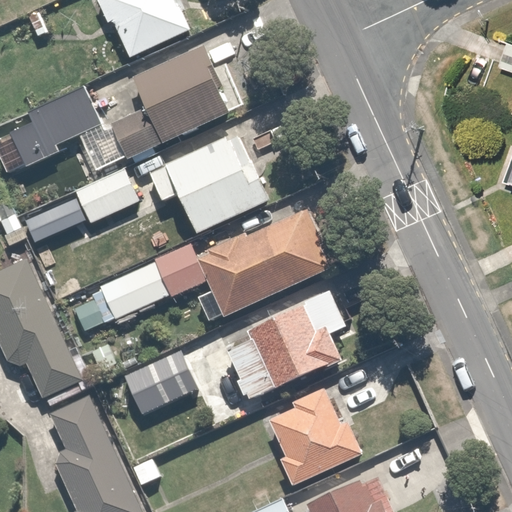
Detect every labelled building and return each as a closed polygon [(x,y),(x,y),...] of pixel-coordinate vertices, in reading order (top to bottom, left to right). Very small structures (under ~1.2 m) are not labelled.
[(179,0),(99,0),(110,23),(115,20),(133,58),(193,30),(179,0)] [(511,44),(510,44),(501,68),(511,72),(511,44)] [(148,110),(114,125),(130,160),(232,114),(220,90),(226,87),(207,45),(134,78),(148,110)] [(60,152),(57,145),(104,124),(87,87),(31,113),(36,123),(14,133),(28,166),(60,152)] [(181,194),(200,234),(271,201),(241,136),(229,141),(228,138),(151,173),(164,201),(181,194)] [(127,170),(79,192),(93,223),(142,202),(127,170)] [(200,259),(226,317),(337,267),(311,209),(249,237),(248,234),(210,251),(212,254),(200,259)] [(13,213),(0,219),(0,222),(7,236),(2,238),(7,248),(26,238),(13,213)] [(206,281),(190,247),(101,286),(104,292),(95,296),(97,301),(77,310),(87,332),(117,318),(117,320),(206,281)] [(29,258),(0,271),(0,340),(10,362),(22,367),(29,364),(45,399),(86,380),(29,258)] [(349,327),(333,294),(249,331),(253,340),(229,350),(252,400),(342,360),(331,335),(349,327)] [(134,375),(151,411),(199,388),(182,352),(134,375)] [(298,409),(272,421),(289,458),(284,460),(295,486),(364,454),(350,423),(344,425),(327,388),(295,402),(298,409)] [(145,511),(93,397),(53,415),(69,449),(62,452),(58,464),(79,511),(78,511),(145,511)] [(153,454),(130,465),(141,487),(164,476),(153,454)] [(395,511),(380,478),(364,485),(362,480),(309,504),(312,511),(395,511)] [(260,511),(291,511),(286,500),(260,511)]
